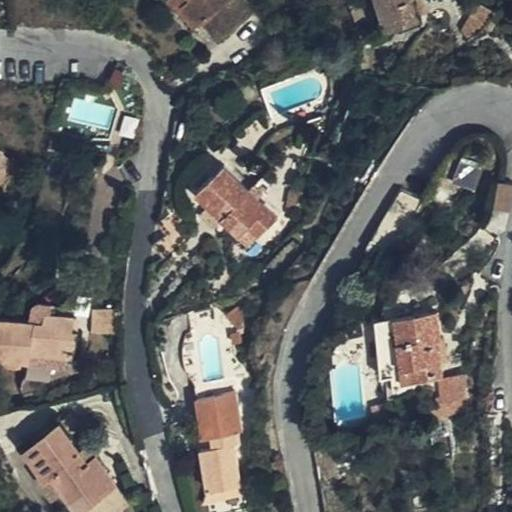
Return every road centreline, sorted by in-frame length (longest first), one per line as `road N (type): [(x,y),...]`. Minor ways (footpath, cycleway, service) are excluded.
road 1 (residential): [(0,40),(132,50),(160,86),(163,114),(137,297),(145,384),(178,511)]
road 2 (residential): [(311,511),(295,408),(310,325),(430,131),(470,101),(511,110)]
